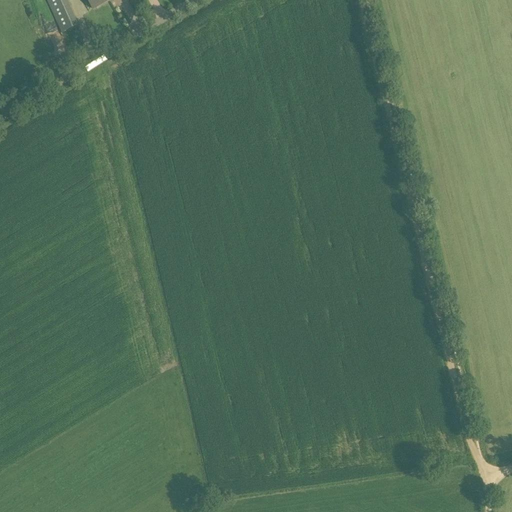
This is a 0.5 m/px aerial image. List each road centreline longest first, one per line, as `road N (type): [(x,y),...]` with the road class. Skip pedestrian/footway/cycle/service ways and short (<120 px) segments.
road 1 (track): [(361,0),(480,471)]
road 2 (unclassified): [(0,119),(194,0)]
